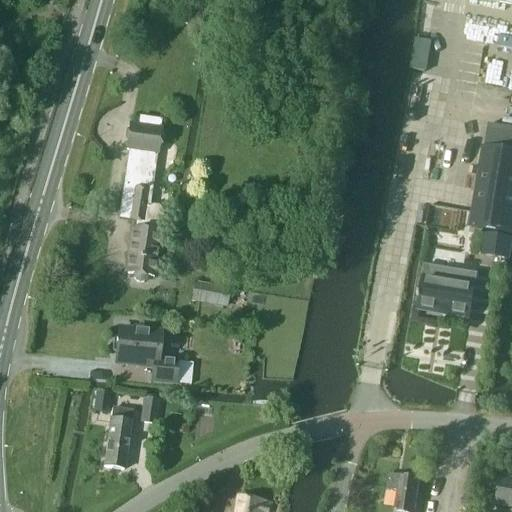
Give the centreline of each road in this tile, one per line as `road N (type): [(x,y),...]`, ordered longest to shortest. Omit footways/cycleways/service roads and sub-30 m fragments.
road 1 (secondary): [(0,347),(99,0)]
road 2 (unclassified): [(120,511),(171,479),(251,445),(355,424)]
road 3 (unclassified): [(511,427),(355,424)]
